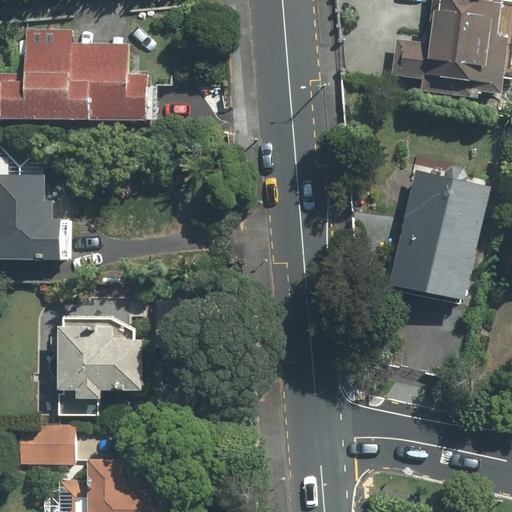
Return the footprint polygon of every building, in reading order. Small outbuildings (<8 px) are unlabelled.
[(484,0),(434,0),(430,36),(404,33),(398,80),(429,83),(428,93),(503,102),(506,80),(511,80),(511,39),(502,38),(506,10),(484,7),(484,0)] [(0,121),(3,121),(3,123),(148,126),(149,73),(134,73),(134,45),(79,44),(79,35),(29,34),(28,74),(0,73),(0,121)] [(15,160),(0,158),(0,260),(74,265),(77,223),(59,222),(60,207),(49,206),(51,179),(14,176),(15,160)] [(470,307),(500,190),(420,171),(391,287),(470,307)] [(241,301),(161,298),(159,349),(239,352),(241,301)] [(140,319),(63,315),(58,415),(101,418),(103,393),(147,396),(150,344),(139,343),(140,319)] [(83,428),(19,424),(17,465),(81,468),(83,428)] [(90,480),(65,478),(62,511),(158,511),(163,464),(92,458),(90,480)]
